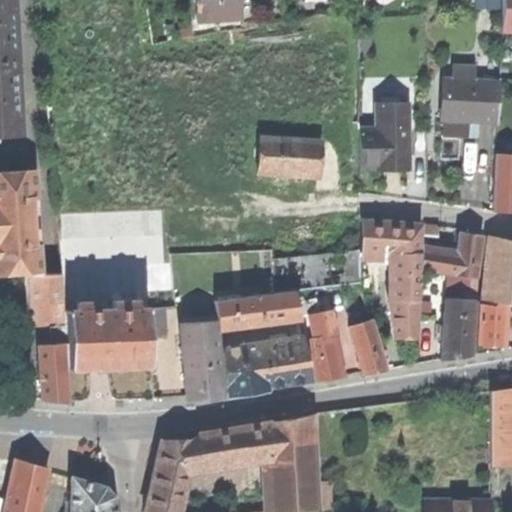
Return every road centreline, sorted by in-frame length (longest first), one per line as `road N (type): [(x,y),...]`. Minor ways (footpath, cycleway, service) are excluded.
road 1 (residential): [(88,424),(237,413),(511,368)]
road 2 (track): [(364,205),(271,209),(203,189),(229,115),(263,81),(307,61)]
road 3 (residential): [(511,225),(364,205)]
